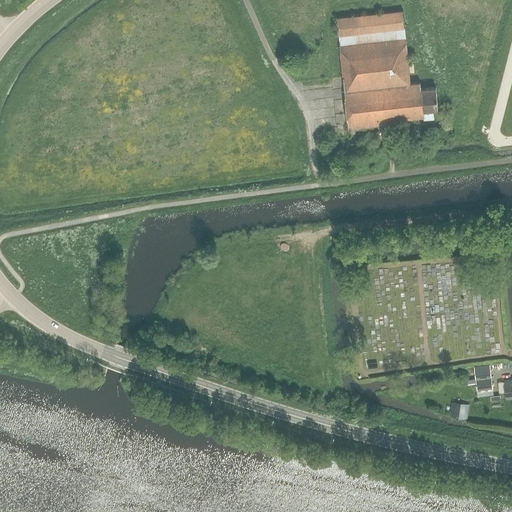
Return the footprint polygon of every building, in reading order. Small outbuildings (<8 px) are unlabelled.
[(410,83),(404,20),(403,11),(337,18),(348,129),(402,123),(401,120),(433,116),(432,110),(438,109),(436,87),(421,88),(420,82),(410,83)] [(475,378),(491,376),(490,364),(474,367),(475,378)] [(511,398),(511,408),(511,378),(502,380),(504,399),(511,398)] [(477,391),(493,389),(492,379),(476,380),(477,391)] [(469,405),(452,402),(450,414),(467,417),(469,405)]
